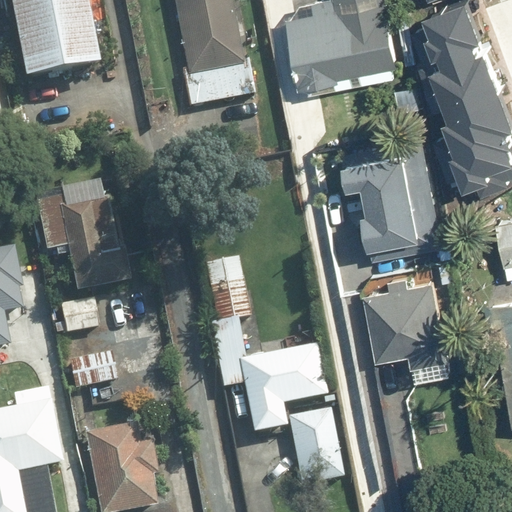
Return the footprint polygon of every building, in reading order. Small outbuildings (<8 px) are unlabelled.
[(84,0),(3,0),(20,86),(98,72),(84,0)] [(232,0),(170,0),(192,106),(252,94),(232,0)] [(402,76),(387,0),(326,0),(307,4),(309,15),(288,19),(302,94),(402,76)] [(443,127),(455,164),(478,156),(483,170),(511,160),(511,110),(474,0),(443,0),(448,14),(419,24),(437,75),(454,69),(471,117),(443,127)] [(426,239),(409,151),(350,163),(354,183),(364,181),(378,249),(426,239)] [(117,247),(107,202),(56,213),(75,296),(129,284),(121,246),(117,247)] [(511,221),(498,224),(509,278),(511,277),(511,221)] [(0,343),(12,341),(6,309),(29,305),(16,241),(0,244),(0,343)] [(238,249),(203,256),(217,325),(208,327),(223,395),(244,390),(254,438),(289,431),(301,489),(342,480),(313,347),(288,353),(285,338),(256,345),(259,359),(245,362),(236,322),(253,318),(238,249)] [(388,286),(364,291),(379,360),(411,353),(415,369),(453,360),(435,278),(410,284),(407,273),(387,278),(388,286)] [(511,297),(488,303),(511,404),(511,297)] [(94,302),(54,307),(58,336),(98,331),(94,302)] [(68,361),(73,393),(120,385),(114,353),(68,361)] [(456,401),(415,410),(420,434),(461,425),(456,401)] [(46,402),(0,412),(0,511),(23,511),(16,479),(61,468),(46,402)] [(135,427),(82,438),(97,511),(140,511),(157,508),(152,480),(158,479),(151,445),(140,447),(135,427)]
